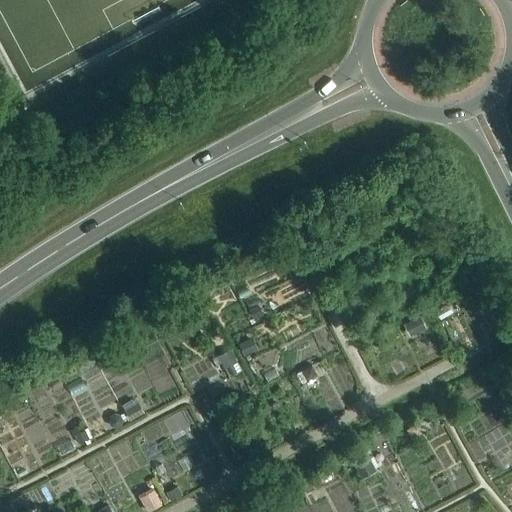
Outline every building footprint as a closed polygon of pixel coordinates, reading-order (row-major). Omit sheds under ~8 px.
[(258,306),(250,310),(254,318),(263,314),(258,306)] [(409,322),(415,334),(425,328),(419,317),(409,322)] [(252,338),(239,344),(245,356),(258,350),(252,338)] [(242,371),(231,350),(218,357),(230,378),(242,371)] [(318,376),(312,365),(301,371),(307,382),(318,376)] [(144,413),(138,403),(125,411),(131,421),(144,413)] [(120,416),(115,414),(111,417),(109,421),(112,426),(116,428),(121,426),(122,421),(120,416)] [(421,434),(415,425),(406,431),(412,440),(421,434)] [(121,456),(140,455),(139,440),(120,442),(121,456)] [(120,509),(137,500),(109,447),(71,467),(80,483),(100,472),(120,509)] [(356,467),(361,476),(375,468),(370,460),(356,467)] [(159,487),(149,492),(156,507),(166,501),(159,487)] [(178,487),(167,493),(171,501),(182,495),(178,487)]
